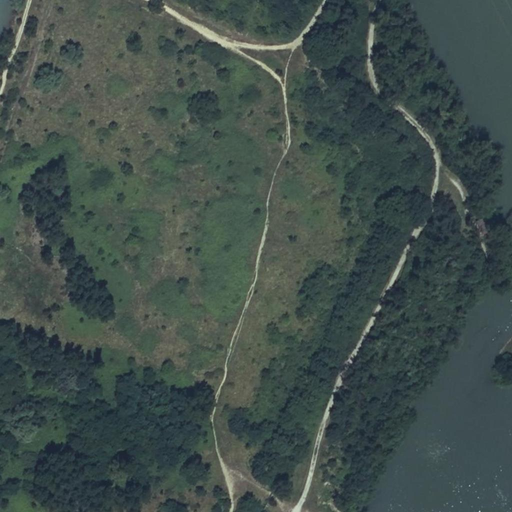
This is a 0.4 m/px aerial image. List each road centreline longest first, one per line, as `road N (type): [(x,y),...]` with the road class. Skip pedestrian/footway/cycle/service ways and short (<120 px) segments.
road 1 (track): [(295,511),(328,405),(436,182),(432,144),(373,81),(368,41),(378,0)]
road 2 (track): [(166,0),(285,53),(328,0)]
